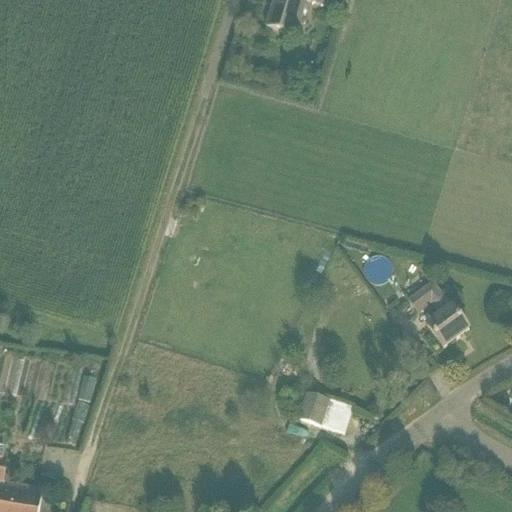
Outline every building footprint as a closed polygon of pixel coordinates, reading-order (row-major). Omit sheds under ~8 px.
[(276,0),(267,30),(296,39),(306,4),(309,3),(342,13),(346,0),(276,0)] [(280,89),(297,94),(302,80),(284,75),(280,89)] [(368,278),(389,281),(392,262),(371,259),(368,278)] [(428,330),(444,352),(470,333),(454,311),(453,312),(434,286),(409,304),(418,317),(432,307),(442,319),(428,330)] [(421,375),(431,368),(417,349),(407,356),(421,375)] [(299,423),(345,437),(353,411),(307,397),(299,423)] [(465,462),(459,470),(468,476),(473,467),(465,462)] [(0,511),(38,511),(42,493),(3,487),(0,486),(0,511)]
